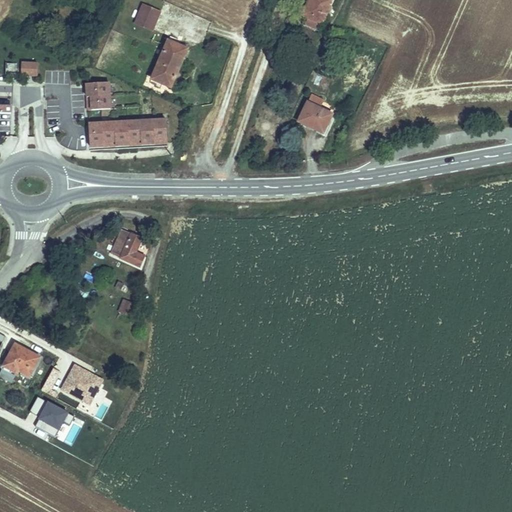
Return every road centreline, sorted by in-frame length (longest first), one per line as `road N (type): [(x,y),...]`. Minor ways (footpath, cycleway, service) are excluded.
road 1 (secondary): [(511,152),(302,186),(104,186)]
road 2 (track): [(230,187),(232,157),(283,0)]
road 3 (unknown): [(197,187),(252,60),(254,36)]
